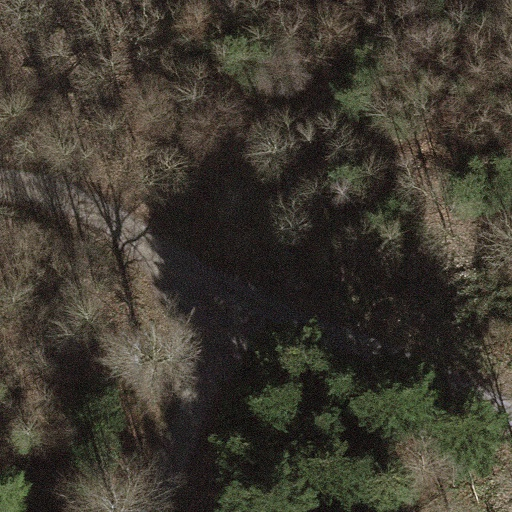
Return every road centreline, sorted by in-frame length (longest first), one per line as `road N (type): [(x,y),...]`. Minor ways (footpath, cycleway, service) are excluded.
road 1 (track): [(0,182),(52,185),(147,243),(194,306),(203,382),(148,511)]
road 2 (track): [(194,306),(240,297),(511,419)]
